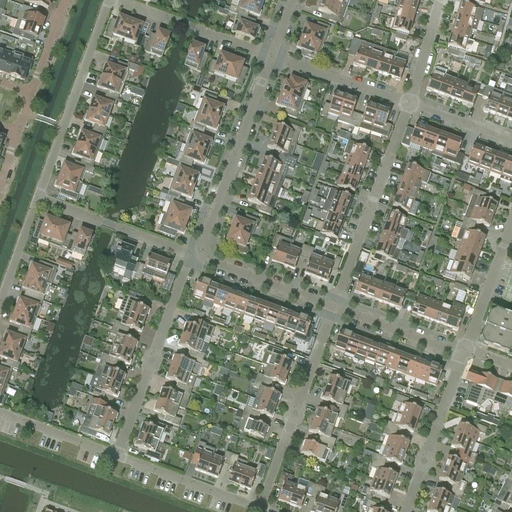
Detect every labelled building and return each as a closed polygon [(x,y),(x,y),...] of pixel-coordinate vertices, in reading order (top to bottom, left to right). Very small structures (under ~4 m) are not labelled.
[(50,0),(24,0),(24,1),(47,9),(50,0)] [(228,12),(237,15),(247,18),(248,13),(258,17),(260,12),(259,11),(262,5),(248,0),(239,0),(236,8),(230,6),(228,12)] [(340,25),(342,19),(346,8),(323,0),(321,0),(318,11),(330,15),(328,21),(340,25)] [(323,0),(346,8),(349,0),(323,0)] [(414,14),(417,3),(406,0),(399,0),(397,9),(414,14)] [(456,15),(474,20),(477,9),(460,4),(456,15)] [(20,11),(17,21),(40,29),(44,20),(38,18),(35,17),(37,11),(22,6),(20,11)] [(411,24),(414,14),(397,9),(394,19),(411,24)] [(112,35),(123,39),(130,21),(124,18),(124,17),(119,15),(117,21),(111,19),(104,37),(111,40),(112,35)] [(255,21),(247,18),(237,15),(230,33),(253,41),(256,34),(257,35),(259,29),(253,27),(255,21)] [(471,30),(474,20),(456,15),(453,25),(471,30)] [(408,35),(411,24),(394,19),(391,30),(408,35)] [(13,30),(12,36),(22,39),(28,41),(30,42),(30,41),(31,37),(33,37),(37,39),(40,29),(17,21),(13,30)] [(137,23),(130,21),(123,39),(134,43),(133,46),(140,49),(144,36),(139,34),(142,24),(137,22),(137,23)] [(304,31),(301,37),(323,45),(329,28),(317,23),(315,29),(305,25),(303,30),(304,31)] [(468,41),(471,30),(453,25),(450,36),(468,41)] [(143,52),(161,58),(170,35),(163,33),(163,32),(158,30),(156,36),(150,34),(143,52)] [(473,42),(468,41),(450,36),(447,47),(470,53),(473,42)] [(316,62),(323,45),(301,37),(299,43),(298,43),(296,48),(302,50),(300,56),(316,62)] [(357,66),(365,69),(372,46),(352,39),(347,54),(355,57),(352,66),(357,68),(357,66)] [(192,44),(184,67),(201,73),(208,55),(202,53),(205,47),(199,45),(199,46),(192,44)] [(365,69),(376,73),(384,50),(372,46),(365,69)] [(112,49),(110,55),(116,58),(118,52),(112,49)] [(376,73),(387,77),(394,59),(395,54),(384,50),(376,73)] [(0,61),(0,72),(5,75),(12,55),(4,52),(0,61)] [(5,75),(15,78),(23,55),(13,52),(12,55),(5,75)] [(339,57),(338,59),(339,60),(340,60),(341,60),(341,61),(342,61),(343,61),(344,61),(345,60),(345,59),(346,56),(347,56),(347,55),(347,54),(346,54),(346,53),(345,53),(344,53),(343,52),(342,52),(341,52),(341,53),(340,54),(340,55),(339,55),(339,56),(339,57)] [(214,73),(225,77),(232,58),(225,56),(226,55),(220,53),(216,63),(211,61),(206,73),(212,75),(214,73)] [(23,55),(15,78),(24,81),(28,71),(30,72),(33,62),(31,62),(32,59),(23,55)] [(130,55),(128,61),(134,63),(136,58),(130,55)] [(136,58),(134,63),(141,66),(143,60),(136,58)] [(238,60),(232,58),(225,77),(236,81),(234,85),(240,88),(247,70),(241,68),(244,61),(238,59),(238,60)] [(405,62),(394,59),(387,77),(395,79),(395,80),(399,82),(405,62)] [(104,70),(102,76),(123,84),(128,71),(137,74),(139,67),(127,63),(126,66),(117,62),(115,68),(105,64),(103,69),(104,70)] [(438,94),(444,76),(446,71),(437,68),(435,69),(433,70),(433,71),(426,91),(430,92),(430,91),(438,94)] [(106,91),(105,96),(117,101),(123,84),(102,76),(99,82),(98,82),(96,87),(106,91)] [(195,87),(200,89),(204,78),(199,76),(195,87)] [(456,80),(444,76),(438,94),(449,98),(456,80)] [(280,94),(299,101),(302,102),(308,84),(289,77),(287,83),(284,82),(282,87),(283,87),(280,94)] [(467,84),(456,80),(449,98),(460,102),(467,84)] [(479,88),(467,84),(460,102),(468,105),(467,106),(472,108),(479,88)] [(488,112),(495,115),(503,93),(485,87),(481,97),(487,99),(483,112),(487,113),(488,112)] [(132,88),(129,93),(141,98),(143,92),(132,88)] [(327,113),(338,117),(345,97),(334,93),(330,106),(324,104),(320,116),(326,118),(327,113)] [(495,115),(506,119),(511,104),(511,96),(503,93),(495,115)] [(197,111),(200,112),(219,119),(221,113),(222,113),(224,108),(214,104),(216,99),(204,94),(197,111)] [(295,119),(298,113),(300,114),(304,103),(302,102),(299,101),(280,94),(278,100),(277,100),(275,105),(285,109),(283,115),(295,119)] [(115,107),(117,101),(105,96),(103,101),(92,98),(90,103),(92,103),(89,110),(108,117),(112,106),(115,107)] [(356,100),(345,97),(338,117),(337,122),(353,127),(357,115),(352,113),(356,100)] [(178,104),(175,112),(182,114),(185,107),(178,104)] [(363,117),(357,115),(353,127),(370,133),(371,128),(378,108),(367,104),(363,117)] [(378,108),(371,128),(382,131),(381,136),(387,138),(391,126),(385,124),(389,111),(378,108)] [(104,128),(108,117),(89,110),(87,116),(86,116),(84,121),(94,125),(92,130),(104,135),(107,129),(104,128)] [(197,111),(191,128),(203,133),(205,128),(216,131),(218,126),(216,126),(219,119),(200,112),(197,111)] [(409,143),(421,147),(427,129),(420,127),(420,125),(416,124),(409,143)] [(275,126),(271,137),(295,146),(302,129),(290,125),(288,130),(275,126)] [(191,128),(185,145),(206,153),(209,147),(210,147),(212,142),(202,138),(203,133),(191,128)] [(421,147),(432,151),(438,133),(427,129),(421,147)] [(102,141),(104,135),(92,130),(90,135),(80,132),(78,137),(79,137),(77,144),(95,151),(99,140),(102,141)] [(339,131),(336,138),(348,142),(351,135),(339,131)] [(450,137),(438,133),(432,151),(443,156),(450,137)] [(279,153),(277,158),(295,164),(297,159),(291,157),(295,146),(271,137),(267,148),(279,153)] [(457,140),(450,137),(443,156),(442,159),(459,166),(463,155),(457,153),(462,141),(458,139),(457,140)] [(369,151),(352,145),(347,143),(343,154),(348,155),(365,162),(369,151)] [(98,152),(95,151),(77,144),(74,150),(73,150),(71,155),(81,159),(80,164),(75,162),(74,162),(92,169),(98,152)] [(204,160),(206,153),(185,145),(182,154),(178,153),(175,161),(179,162),(191,167),(193,161),(203,165),(205,160),(204,160)] [(466,164),(478,168),(484,150),(477,148),(477,146),(473,145),(466,164)] [(496,154),(484,150),(478,168),(489,172),(496,154)] [(507,158),(496,154),(489,172),(500,177),(507,158)] [(361,172),(365,162),(348,155),(345,166),(361,172)] [(263,159),(259,170),(283,179),(287,168),(293,170),(295,164),(277,158),(275,163),(263,159)] [(511,160),(507,158),(500,177),(511,181),(511,180),(511,160)] [(62,169),(59,176),(81,184),(87,167),(92,169),(74,162),(73,167),(62,164),(60,169),(62,169)] [(189,172),(191,167),(179,162),(172,179),(194,187),(196,181),(197,181),(199,176),(189,172)] [(407,165),(403,176),(420,182),(427,184),(430,174),(418,169),(413,167),(407,165)] [(358,182),(361,172),(345,166),(341,176),(358,182)] [(259,170),(255,180),(280,189),(283,179),(259,170)] [(82,184),(81,184),(59,176),(57,182),(56,182),(54,187),(60,189),(58,195),(76,202),(82,184)] [(354,193),(358,182),(341,176),(337,186),(354,193)] [(417,192),(420,182),(403,176),(400,186),(417,192)] [(191,194),(194,187),(172,179),(168,192),(167,193),(167,194),(166,196),(183,202),(178,200),(180,195),(190,199),(192,194),(191,194)] [(255,180),(251,190),(276,199),(280,189),(255,180)] [(413,202),(417,192),(400,186),(396,196),(419,204),(413,202)] [(160,194),(158,198),(158,199),(159,200),(160,200),(161,200),(162,201),(163,201),(165,202),(167,203),(169,203),(171,199),(166,197),(166,196),(167,194),(167,193),(168,192),(166,192),(166,191),(164,191),(163,191),(163,190),(161,190),(160,192),(160,193),(160,194)] [(270,216),(276,199),(251,190),(247,201),(260,206),(258,211),(270,216)] [(468,207),(492,216),(496,205),(484,200),(486,195),(474,191),(468,207)] [(335,192),(331,203),(348,209),(352,199),(335,192)] [(181,207),(183,202),(166,196),(166,197),(171,199),(169,203),(165,215),(186,223),(189,216),(190,217),(192,211),(181,207)] [(419,204),(396,196),(392,207),(407,212),(407,214),(414,216),(419,204)] [(344,219),(348,209),(331,203),(326,201),(322,211),(327,213),(344,219)] [(488,227),(492,216),(468,207),(462,224),(474,228),(476,223),(488,227)] [(340,229),(344,219),(327,213),(323,223),(340,229)] [(390,213),(386,223),(403,230),(407,219),(390,213)] [(186,223),(165,215),(163,214),(157,232),(175,238),(177,233),(183,235),(185,230),(184,229),(186,223)] [(38,220),(31,238),(28,237),(26,243),(35,246),(37,240),(49,245),(57,221),(51,219),(51,218),(46,216),(44,222),(38,220)] [(233,224),(230,230),(249,237),(253,226),(256,227),(258,221),(246,216),(243,222),(233,218),(231,223),(233,224)] [(65,251),(66,251),(73,233),(72,233),(71,237),(66,235),(69,225),(64,223),(64,224),(57,221),(49,245),(60,249),(61,247),(66,249),(65,251)] [(336,240),(340,229),(323,223),(319,234),(330,238),(336,240)] [(386,223),(382,233),(399,240),(403,230),(386,223)] [(472,233),(474,228),(462,224),(455,240),(460,242),(480,249),(484,238),(472,233)] [(78,235),(73,233),(66,251),(83,257),(92,234),(85,232),(85,231),(80,229),(78,235)] [(245,248),(249,237),(230,230),(228,236),(227,236),(225,241),(235,245),(233,251),(245,255),(247,249),(245,248)] [(382,233),(378,244),(400,252),(404,241),(399,240),(382,233)] [(271,262),(282,266),(290,246),(291,242),(275,235),(270,247),(276,249),(271,262)] [(460,242),(457,252),(476,259),(480,249),(460,242)] [(385,258),(391,260),(396,262),(400,252),(378,244),(375,254),(380,256),(385,258)] [(116,248),(113,257),(115,258),(111,268),(124,273),(122,279),(129,281),(130,278),(135,265),(136,263),(129,261),(134,249),(130,247),(129,248),(122,245),(121,249),(116,248)] [(298,258),(303,260),(308,248),(302,246),(300,250),(290,246),(282,266),(294,270),(298,258)] [(304,274),(315,278),(322,259),(312,255),(313,250),(308,248),(303,260),(309,262),(304,274)] [(457,252),(453,262),(473,269),(476,259),(457,252)] [(152,279),(160,259),(153,257),(153,256),(149,254),(143,270),(138,268),(133,279),(140,281),(142,275),(152,279)] [(322,259),(315,278),(326,282),(331,270),(336,272),(341,260),(335,258),(333,263),(322,259)] [(57,259),(55,264),(66,269),(70,270),(72,265),(57,259)] [(169,292),(173,281),(166,278),(171,262),(167,261),(166,262),(160,259),(152,279),(162,283),(160,289),(169,292)] [(29,271),(27,277),(48,285),(50,286),(57,268),(39,262),(37,267),(30,265),(28,270),(29,271)] [(358,294),(365,297),(372,279),(368,277),(368,275),(362,273),(365,265),(357,262),(351,278),(358,281),(353,294),(357,295),(358,294)] [(473,269),(453,262),(449,273),(444,271),(442,277),(454,281),(456,276),(468,281),(473,269)] [(66,269),(64,274),(71,277),(73,272),(70,270),(66,269)] [(28,291),(26,296),(42,302),(48,285),(27,277),(25,283),(23,283),(21,288),(28,291)] [(365,297),(376,301),(383,283),(372,279),(365,297)] [(202,301),(209,284),(198,280),(196,284),(194,283),(191,290),(194,291),(192,297),(202,301)] [(376,301),(388,305),(394,287),(383,283),(376,301)] [(202,301),(212,304),(219,287),(209,284),(202,301)] [(212,304),(223,308),(229,291),(219,287),(212,304)] [(406,291),(394,287),(388,305),(395,308),(395,309),(399,311),(406,291)] [(223,308),(233,312),(239,295),(229,291),(223,308)] [(124,314),(144,321),(146,315),(147,315),(149,311),(134,305),(136,299),(124,295),(118,312),(124,314)] [(233,312),(243,316),(249,299),(239,295),(233,312)] [(36,319),(42,302),(26,296),(24,301),(18,299),(16,304),(17,304),(14,311),(36,319)] [(415,315),(422,318),(429,300),(417,296),(410,315),(415,316),(415,315)] [(243,316),(253,319),(260,303),(249,299),(243,316)] [(422,318),(434,322),(440,304),(429,300),(422,318)] [(253,319),(263,323),(269,306),(260,303),(253,319)] [(453,303),(452,308),(445,326),(452,329),(452,330),(456,332),(465,308),(453,303)] [(434,322),(445,326),(452,308),(440,304),(434,322)] [(263,323),(274,327),(280,310),(269,306),(263,323)] [(478,343),(486,346),(507,354),(507,355),(511,357),(511,316),(495,310),(496,309),(490,307),(487,313),(489,313),(478,343)] [(274,327),(284,331),(290,314),(280,310),(274,327)] [(30,336),(36,319),(14,311),(12,317),(11,317),(9,322),(19,326),(17,331),(30,336)] [(112,328),(123,332),(125,327),(141,333),(142,328),(141,328),(144,321),(124,314),(120,324),(114,322),(112,328)] [(284,331),(294,334),(300,318),(290,314),(284,331)] [(300,318),(294,334),(305,338),(307,333),(309,334),(312,327),(309,326),(311,322),(300,318)] [(182,335),(202,343),(204,337),(210,339),(214,328),(192,320),(190,326),(185,324),(183,328),(185,329),(182,335)] [(48,323),(45,331),(51,334),(54,325),(48,323)] [(123,332),(112,328),(110,334),(116,337),(112,347),(132,354),(134,347),(135,348),(137,343),(121,337),(123,332)] [(27,342),(30,336),(17,331),(15,336),(5,333),(3,338),(4,338),(2,345),(21,352),(25,341),(27,342)] [(344,353),(350,336),(339,332),(338,336),(335,335),(332,342),(335,343),(333,349),(344,353)] [(202,361),(204,355),(208,345),(202,343),(182,335),(180,342),(178,342),(177,346),(192,352),(191,357),(202,361)] [(360,340),(350,336),(344,353),(354,357),(360,340)] [(354,357),(364,360),(370,343),(360,340),(354,357)] [(364,360),(374,364),(380,347),(370,343),(364,360)] [(0,363),(17,370),(19,364),(16,363),(21,352),(2,345),(0,350),(0,357),(7,360),(5,365),(0,363)] [(100,361),(111,365),(113,360),(129,366),(130,361),(129,361),(132,354),(112,347),(108,357),(102,354),(100,361)] [(374,364),(384,368),(390,351),(380,347),(374,364)] [(261,364),(267,367),(287,374),(289,367),(290,368),(292,363),(276,358),(278,352),(267,348),(261,364)] [(384,368),(394,372),(401,355),(390,351),(384,368)] [(394,372),(405,375),(411,358),(401,355),(394,372)] [(202,361),(191,357),(189,362),(173,357),(171,361),(173,361),(170,368),(196,378),(200,368),(206,370),(208,363),(202,361)] [(421,362),(411,358),(405,375),(415,379),(421,362)] [(100,379),(105,381),(120,387),(122,380),(123,380),(125,376),(109,370),(111,365),(100,361),(94,377),(100,379)] [(431,366),(421,362),(415,379),(425,383),(431,366)] [(0,382),(4,384),(8,373),(10,374),(12,369),(17,370),(0,363),(0,382)] [(219,372),(218,375),(218,376),(220,376),(221,376),(221,377),(222,377),(223,378),(225,378),(226,378),(227,376),(227,375),(228,373),(228,372),(228,371),(229,371),(229,370),(229,369),(230,368),(231,365),(230,365),(227,364),(226,364),(225,364),(225,365),(224,366),(224,367),(223,369),(222,369),(221,368),(221,369),(220,369),(220,370),(219,371),(219,372)] [(431,366),(425,383),(436,387),(438,381),(441,382),(443,375),(440,374),(442,370),(431,366)] [(287,374),(267,367),(263,377),(257,374),(255,381),(266,385),(268,380),(284,386),(285,381),(284,381),(287,374)] [(178,390),(190,394),(196,378),(170,368),(168,375),(166,374),(165,379),(180,385),(178,390)] [(465,402),(477,406),(488,377),(479,373),(478,375),(475,374),(476,372),(469,370),(465,380),(472,383),(465,402)] [(325,388),(345,395),(348,386),(355,388),(357,381),(346,377),(344,382),(328,377),(326,381),(328,381),(325,388)] [(488,377),(477,406),(480,407),(487,401),(492,402),(499,383),(496,382),(497,380),(488,377)] [(105,381),(100,379),(96,389),(90,387),(88,394),(99,398),(101,392),(117,398),(118,394),(117,393),(120,387),(105,381)] [(255,399),(275,407),(277,400),(278,400),(280,396),(264,390),(266,385),(255,381),(253,387),(259,389),(255,399)] [(501,415),(511,385),(503,382),(502,384),(499,383),(492,402),(497,404),(498,414),(501,415)] [(511,385),(501,415),(503,416),(510,409),(511,409),(511,385)] [(334,410),(345,414),(347,408),(341,405),(345,395),(325,388),(323,395),(322,395),(320,399),(335,405),(334,410)] [(68,389),(66,395),(74,398),(76,392),(68,389)] [(184,410),(188,400),(190,394),(178,390),(177,395),(161,389),(159,394),(161,394),(158,401),(178,408),(184,410)] [(397,415),(416,422),(420,411),(406,405),(408,400),(396,396),(394,402),(400,405),(397,415)] [(243,413),(254,418),(256,412),(272,418),(273,414),(272,413),(275,407),(255,399),(251,409),(245,407),(243,413)] [(92,400),(86,416),(92,419),(112,426),(114,419),(115,419),(117,415),(101,409),(103,404),(92,400)] [(178,408),(158,401),(156,407),(154,407),(153,411),(168,417),(166,423),(178,427),(180,420),(174,418),(178,408)] [(215,411),(214,412),(215,413),(217,414),(218,413),(218,412),(219,412),(219,411),(220,411),(221,410),(222,410),(223,410),(224,407),(223,406),(218,404),(217,404),(217,406),(216,407),(216,408),(216,409),(215,411)] [(367,405),(362,419),(369,422),(375,407),(367,405)] [(25,406),(22,413),(27,415),(30,409),(25,406)] [(313,421),(333,428),(336,418),(343,420),(345,414),(334,410),(332,415),(316,409),(314,414),(316,414),(313,421)] [(237,411),(234,417),(241,419),(243,413),(237,411)] [(254,418),(243,413),(241,419),(243,420),(239,431),(263,440),(265,433),(266,433),(268,429),(252,423),(254,418)] [(384,429),(396,433),(398,428),(412,433),(416,422),(397,415),(393,424),(387,422),(384,429)] [(112,426),(92,419),(86,416),(80,433),(91,437),(93,432),(109,437),(110,433),(109,433),(112,426)] [(321,443),(333,447),(335,440),(329,438),(333,428),(313,421),(311,428),(309,427),(308,432),(323,437),(321,443)] [(141,429),(139,436),(158,443),(162,433),(168,435),(171,429),(159,424),(157,430),(142,424),(140,429),(141,429)] [(459,425),(455,436),(473,443),(477,433),(483,435),(486,429),(475,425),(473,430),(459,425)] [(384,447),(404,454),(408,443),(394,438),(396,433),(384,429),(382,435),(388,437),(384,447)] [(158,443),(139,436),(136,443),(135,442),(133,447),(149,452),(147,458),(158,462),(161,455),(155,453),(158,443)] [(465,452),(463,458),(474,462),(476,455),(470,453),(473,443),(455,436),(450,447),(465,452)] [(333,447),(321,443),(320,448),(304,442),(302,446),(303,447),(301,454),(324,463),(329,452),(331,452),(333,447)] [(194,470),(206,475),(213,455),(203,451),(205,445),(199,443),(191,463),(197,465),(194,470)] [(404,454),(384,447),(381,457),(375,455),(372,461),(384,465),(386,460),(400,466),(404,454)] [(222,464),(227,466),(232,455),(225,452),(223,459),(213,455),(206,475),(217,479),(222,464)] [(227,483),(238,487),(246,467),(247,463),(237,460),(238,457),(232,455),(227,466),(232,468),(227,483)] [(447,457),(442,469),(462,476),(465,466),(471,468),(474,462),(463,458),(461,463),(447,457)] [(384,465),(372,461),(370,468),(376,470),(372,480),(392,487),(396,476),(382,471),(384,465)] [(255,471),(246,467),(238,487),(249,491),(255,476),(260,478),(264,467),(258,464),(255,471)] [(460,482),(462,476),(442,469),(438,480),(453,485),(451,490),(462,494),(466,484),(460,482)] [(289,505),(296,486),(286,482),(288,476),(282,473),(277,485),(283,487),(277,501),(289,505)] [(511,475),(509,474),(501,490),(511,495),(511,475)] [(392,487),(372,480),(369,490),(363,488),(360,494),(372,498),(374,493),(388,498),(392,487)] [(306,489),(296,486),(289,505),(300,509),(305,495),(310,497),(314,485),(308,483),(306,489)] [(310,511),(323,511),(329,498),(323,495),(325,489),(314,485),(310,497),(315,499),(310,511)] [(435,490),(430,501),(450,509),(454,499),(460,501),(462,494),(451,490),(449,495),(435,490)] [(493,505),(503,511),(506,506),(511,509),(511,495),(501,490),(493,505)] [(338,501),(329,498),(323,511),(335,511),(338,507),(343,509),(347,497),(341,495),(338,501)] [(368,509),(366,511),(379,511),(374,510),(376,504),(364,500),(362,507),(368,509)] [(448,511),(450,509),(430,501),(426,511),(448,511)]
